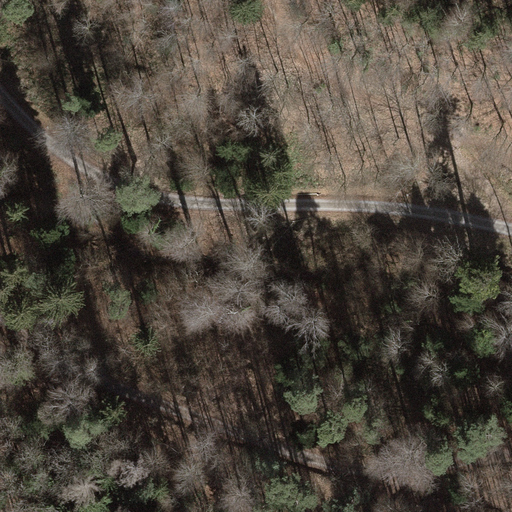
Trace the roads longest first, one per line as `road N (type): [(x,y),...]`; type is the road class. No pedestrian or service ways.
road 1 (track): [(511,229),(408,209),(151,197),(59,150),(0,91)]
road 2 (track): [(511,454),(393,474),(316,460),(71,365),(0,314)]
road 3 (track): [(269,0),(304,50),(461,158),(511,215)]
